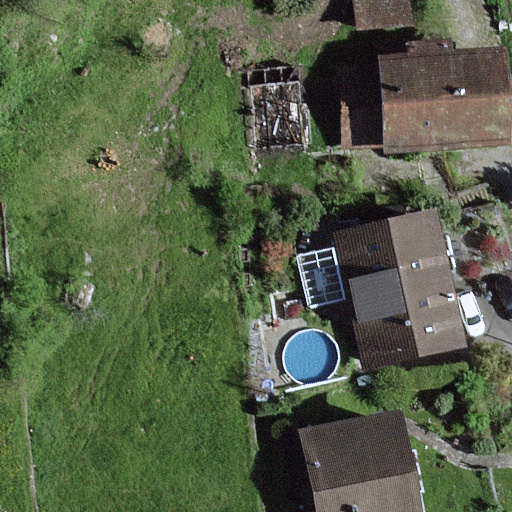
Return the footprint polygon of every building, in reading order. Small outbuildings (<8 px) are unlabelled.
[(409,0),(356,0),(359,23),(411,18),(409,0)] [(253,58),(257,145),(310,143),(307,56),(253,58)] [(493,145),(488,56),(371,62),(376,151),(493,145)] [(458,345),(426,211),(327,234),(359,368),(458,345)] [(408,511),(388,416),(296,436),(312,511),(408,511)]
